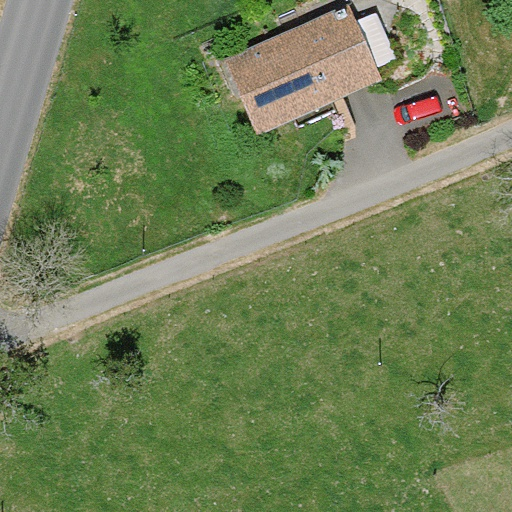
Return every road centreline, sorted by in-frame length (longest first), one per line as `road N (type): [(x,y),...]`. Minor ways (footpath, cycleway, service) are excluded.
road 1 (track): [(0,336),(511,136)]
road 2 (tertiary): [(40,0),(0,142)]
